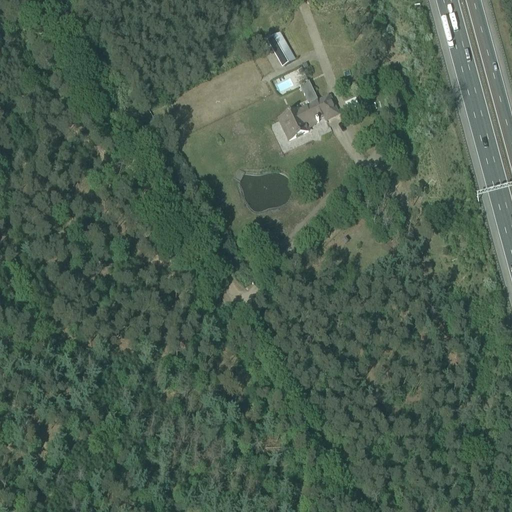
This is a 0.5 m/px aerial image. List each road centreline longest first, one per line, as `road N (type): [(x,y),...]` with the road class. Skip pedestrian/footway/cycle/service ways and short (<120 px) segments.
road 1 (track): [(233,300),(44,0)]
road 2 (track): [(0,340),(175,354),(233,300)]
road 3 (motorway): [(446,0),(511,241)]
road 4 (track): [(359,511),(233,300)]
road 5 (motorway): [(511,145),(473,0)]
